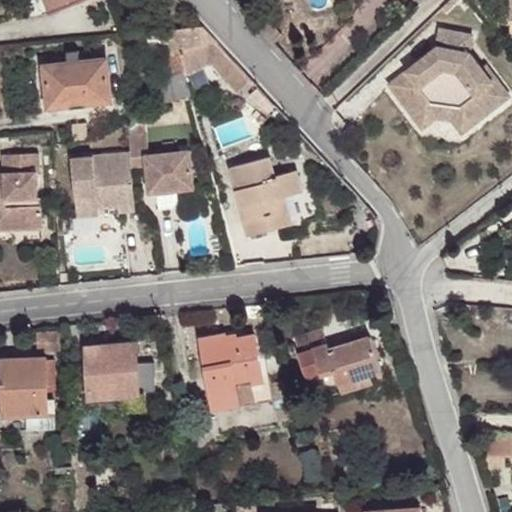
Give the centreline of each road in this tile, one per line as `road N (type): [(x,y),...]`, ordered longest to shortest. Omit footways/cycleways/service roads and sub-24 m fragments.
road 1 (residential): [(0,307),(376,269),(404,274)]
road 2 (residential): [(197,0),(394,226),(404,274)]
road 3 (residential): [(404,274),(470,511)]
road 4 (residential): [(404,274),(511,187)]
